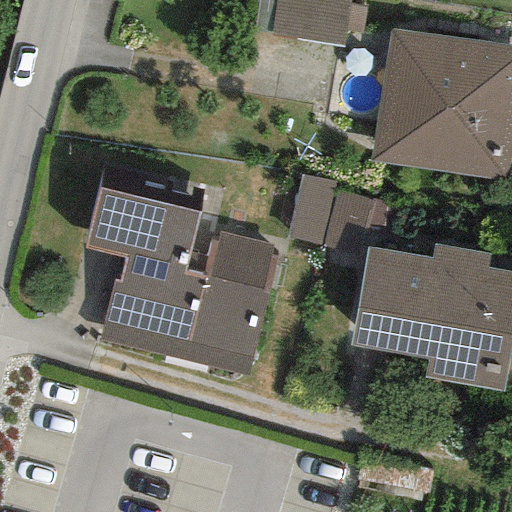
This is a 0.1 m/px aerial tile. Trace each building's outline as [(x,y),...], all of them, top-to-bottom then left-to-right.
[(353,0),(281,0),(277,32),(348,41),(353,0)] [(511,39),(400,26),(384,157),(511,171),(511,39)] [(221,191),(117,162),(95,244),(130,254),(110,329),(253,368),(278,277),(203,257),(221,191)] [(385,190),(308,172),(293,233),(370,251),(385,190)] [(454,250),(390,239),(374,332),(447,344),(444,365),(511,376),(511,258),(509,258),(511,242),(457,232),(454,250)]
